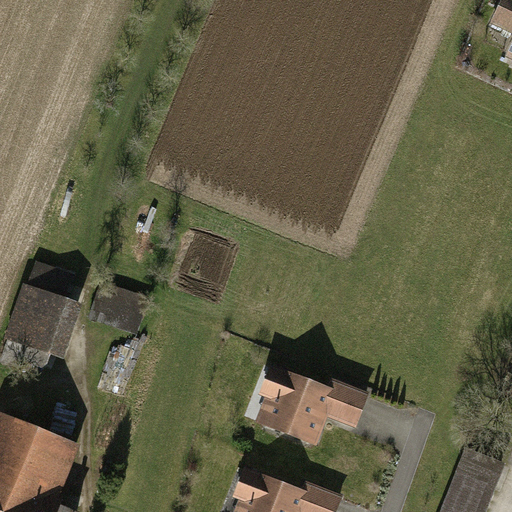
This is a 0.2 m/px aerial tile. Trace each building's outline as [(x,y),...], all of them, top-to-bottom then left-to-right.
[(511,0),(504,0),(495,21),(511,29),(511,0)] [(79,276),(38,262),(2,362),(19,368),(22,359),(46,368),(79,276)] [(148,305),(103,289),(93,316),(138,332),(148,305)] [(325,389),(270,367),(259,394),(267,397),(258,421),(313,443),(324,415),(355,427),(368,394),(329,379),(325,389)] [(53,511),(80,448),(0,415),(0,511),(53,511)] [(469,451),(442,511),(487,511),(507,467),(469,451)] [(296,494),(241,472),(230,499),(238,502),(234,511),(333,511),(339,498),(300,483),(296,494)]
